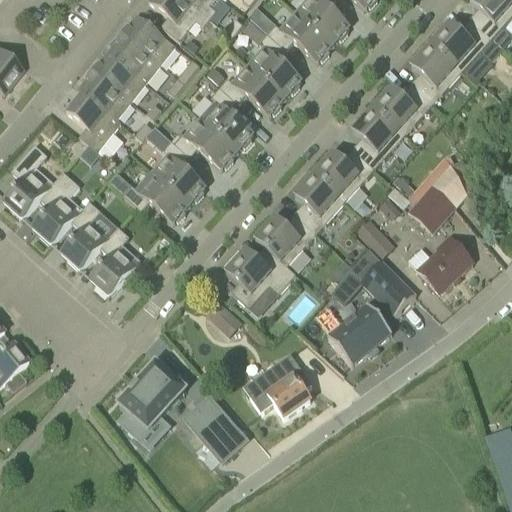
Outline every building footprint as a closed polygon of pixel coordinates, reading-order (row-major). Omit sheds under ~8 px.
[(177,0),(154,0),(148,8),(168,23),(161,33),(180,48),(196,28),(203,34),(210,26),(177,0)] [(177,0),(210,26),(216,17),(209,12),(217,2),(215,0),(177,0)] [(247,0),(242,7),(249,12),(257,3),(253,0),(247,0)] [(309,0),(294,17),(333,52),(339,45),(341,47),(348,39),(346,37),(349,34),(325,13),(334,4),(329,0),(309,0)] [(329,0),(334,4),(336,0),(347,0),(365,16),(368,13),(370,14),(377,6),(375,4),(379,0),(329,0)] [(511,23),(511,7),(503,0),(475,0),(477,1),(470,8),(478,16),(468,27),(491,47),(511,23)] [(275,31),(267,41),(286,57),(294,48),(317,69),(320,66),(322,68),(330,60),(328,58),(333,52),(294,17),(278,34),(275,31)] [(177,53),(137,22),(122,41),(161,72),(177,53)] [(232,44),(243,31),(235,25),(225,38),(232,44)] [(491,47),(468,27),(459,38),(450,30),(443,38),(440,35),(428,49),(462,79),(479,60),(490,70),(501,56),(491,47)] [(107,59),(147,91),(161,72),(122,41),(107,59)] [(262,53),(246,70),(285,105),(291,99),(293,101),(300,93),(298,91),(301,88),(277,66),(286,57),(267,41),(266,41),(258,50),(262,53)] [(462,79),(428,49),(415,63),(418,66),(412,73),(420,81),(410,92),(433,112),(462,79)] [(132,109),(147,91),(107,59),(92,78),(132,109)] [(0,98),(3,101),(22,78),(0,60),(0,98)] [(193,66),(178,85),(185,91),(200,72),(193,66)] [(227,85),(219,94),(238,111),(246,102),(269,123),(272,120),(274,121),(282,113),(280,111),(285,105),(246,70),(231,88),(227,85)] [(225,84),(213,73),(206,81),(218,91),(225,84)] [(77,97),(81,100),(82,99),(117,127),(132,109),(92,78),(77,97)] [(178,85),(167,98),(175,104),(185,91),(178,85)] [(433,112),(410,92),(400,103),(392,95),(385,102),(382,100),(370,114),(403,144),(433,112)] [(215,107),(199,125),(237,159),(243,152),(245,154),(252,146),(250,144),(253,141),(229,120),(238,111),(219,94),(211,103),(215,107)] [(79,143),(98,159),(108,167),(123,149),(113,141),(121,130),(117,127),(82,99),(81,100),(66,118),(86,134),(79,143)] [(146,121),(153,127),(161,118),(154,112),(146,121)] [(374,177),(403,144),(370,114),(357,128),(360,130),(353,138),(362,146),(352,156),(374,177)] [(179,138),(171,148),(190,164),(198,155),(221,176),(224,173),(226,175),(234,167),(232,165),(237,159),(199,125),(184,142),(179,138)] [(135,142),(142,148),(152,135),(145,129),(135,142)] [(77,143),(67,154),(77,163),(87,152),(77,143)] [(171,148),(162,158),(166,162),(151,178),(189,212),(195,206),(197,208),(204,200),(202,198),(205,195),(181,173),(190,164),(171,148)] [(5,208),(4,208),(3,209),(22,226),(23,225),(41,205),(54,190),(36,174),(47,162),(35,151),(11,178),(23,188),(5,208)] [(311,179),(345,209),(374,177),(352,156),(342,167),(333,160),(327,167),(324,165),(311,179)] [(398,182),(393,188),(409,203),(408,205),(410,207),(415,211),(432,193),(450,173),(451,172),(446,164),(446,163),(443,167),(415,197),(398,182)] [(450,173),(432,193),(455,214),(476,192),(471,183),(465,170),(462,166),(455,170),(451,172),(450,173)] [(131,192),(123,202),(142,218),(150,209),(173,230),(176,227),(178,228),(186,220),(184,218),(189,212),(151,178),(136,196),(131,192)] [(33,234),(32,235),(51,252),(52,251),(52,250),(70,230),(71,229),(83,216),(70,204),(79,193),(64,179),(54,190),(41,205),(39,207),(50,216),(34,234),(33,234)] [(294,221),(316,241),(345,209),(311,179),(299,192),(302,195),(295,203),(304,210),(294,221)] [(395,193),(388,201),(403,215),(410,207),(408,205),(395,193)] [(415,211),(408,219),(432,241),(455,214),(432,193),(415,211)] [(389,204),(379,213),(387,222),(397,213),(389,204)] [(62,259),(61,261),(80,278),(81,276),(100,255),(108,245),(90,229),(94,225),(100,218),(89,208),(83,216),(71,229),(81,239),(62,260),(62,259)] [(286,274),(287,274),(316,241),(294,221),(284,232),(275,225),(268,232),(265,229),(256,241),(258,243),(255,246),(264,254),(286,274)] [(368,226),(357,237),(382,264),(393,253),(368,226)] [(91,285),(90,286),(109,303),(110,302),(141,267),(123,251),(129,244),(118,234),(112,241),(108,245),(100,255),(110,264),(91,285)] [(440,300),(473,269),(449,243),(436,254),(438,257),(429,265),(421,256),(409,266),(440,300)] [(286,274),(264,254),(254,265),(246,257),(239,265),(236,262),(226,273),(229,276),(226,279),(239,291),(232,300),(237,306),(249,316),(269,294),(278,302),(296,282),(287,274),(286,274)] [(369,256),(350,277),(363,291),(396,323),(416,302),(369,256)] [(344,282),(352,274),(344,267),(337,276),(344,282)] [(237,306),(232,300),(226,306),(232,311),(237,306)] [(228,344),(242,329),(219,308),(205,322),(228,344)] [(369,312),(328,345),(351,373),(391,340),(369,312)] [(0,393),(3,391),(4,390),(17,379),(26,372),(28,371),(11,351),(10,352),(0,360),(0,393)] [(293,364),(245,398),(261,419),(273,410),(284,425),(311,406),(304,397),(312,391),(293,364)] [(129,399),(119,411),(128,419),(120,428),(141,446),(186,396),(156,369),(136,391),(135,390),(127,398),(129,399)] [(17,379),(4,390),(12,399),(25,388),(17,379)] [(177,416),(184,422),(201,402),(194,396),(177,416)] [(222,468),(246,447),(209,405),(185,426),(222,468)] [(506,511),(511,511),(511,443),(509,433),(483,441),(506,511)]
